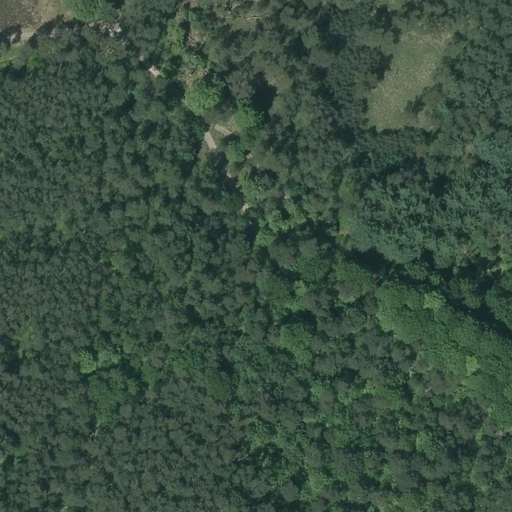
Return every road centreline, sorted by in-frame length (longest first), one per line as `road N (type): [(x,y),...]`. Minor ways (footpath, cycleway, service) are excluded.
road 1 (track): [(336,511),(350,473),(349,432),(180,95)]
road 2 (track): [(511,371),(356,265),(180,95)]
road 3 (track): [(180,95),(103,25),(93,0)]
